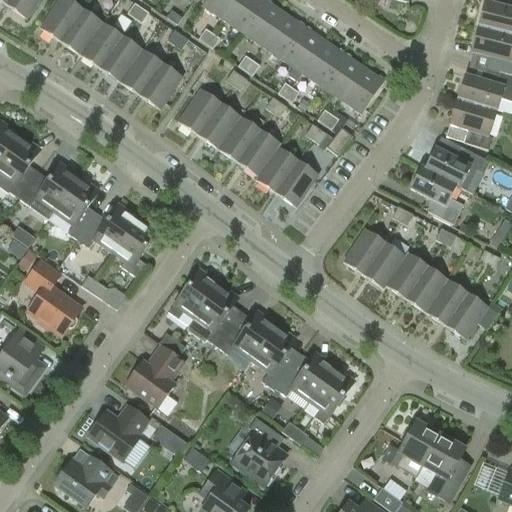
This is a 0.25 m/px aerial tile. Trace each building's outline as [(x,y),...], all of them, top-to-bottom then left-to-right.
[(0,0),(0,4),(5,8),(10,0),(0,0)] [(10,0),(5,8),(26,22),(40,0),(10,0)] [(59,45),(82,12),(64,0),(60,0),(39,31),(59,45)] [(222,22),(236,0),(206,0),(201,8),(222,22)] [(241,36),(264,3),(259,0),(236,0),(222,22),(241,36)] [(511,0),(503,0),(501,9),(483,4),(477,30),(511,38),(511,0)] [(261,49),(284,16),(264,3),(241,36),(261,49)] [(134,6),(126,16),(133,21),(141,11),(134,6)] [(140,26),(148,16),(141,11),(133,21),(140,26)] [(82,12),(59,45),(79,58),(102,25),(82,12)] [(176,28),(181,20),(171,13),(166,20),(176,28)] [(281,63),(303,30),(284,16),(261,49),(281,63)] [(102,25),(79,58),(99,72),(121,39),(102,25)] [(287,79),(287,78),(296,84),(323,43),(303,30),(281,63),(276,71),(287,79)] [(511,65),(509,65),(511,53),(511,38),(477,30),(470,55),(489,59),(485,72),(511,79),(511,65)] [(205,32),(197,42),(205,47),(212,37),(205,32)] [(173,33),(166,44),(173,48),(180,38),(173,33)] [(212,52),(219,41),(212,37),(205,47),(212,52)] [(180,53),(187,43),(180,38),(173,48),(180,53)] [(121,39),(99,72),(119,85),(141,52),(121,39)] [(296,84),(301,77),(320,90),(343,57),(323,43),(296,84)] [(141,52),(119,85),(138,99),(161,66),(141,52)] [(340,103),(363,70),(343,57),(320,90),(340,103)] [(244,59),(237,69),(244,74),(251,64),(244,59)] [(251,79),(258,68),(251,64),(244,74),(251,79)] [(161,66),(138,99),(159,113),(181,80),(161,66)] [(363,70),(340,103),(361,117),(383,84),(363,70)] [(511,79),(485,72),(482,84),(464,78),(456,103),(494,115),(499,100),(511,104),(511,79)] [(232,73),(225,84),(232,89),(239,78),(232,73)] [(239,93),(246,83),(239,78),(232,89),(239,93)] [(284,86),(277,96),(284,101),(291,90),(284,86)] [(291,106),(298,95),(291,90),(284,101),(291,106)] [(197,139),(220,106),(200,92),(177,125),(197,139)] [(272,100),(264,111),(272,116),(279,105),(272,100)] [(297,110),(304,115),(309,106),(302,102),(297,110)] [(491,140),(487,139),(494,115),(456,103),(449,128),(466,133),(463,145),(487,153),(491,140)] [(279,120),(286,110),(279,105),(272,116),(279,120)] [(220,106),(197,139),(217,153),(240,120),(220,106)] [(323,128),(331,117),(324,113),(316,123),(323,128)] [(331,133),(338,122),(331,117),(323,128),(331,133)] [(240,120),(217,153),(237,166),(260,133),(240,120)] [(0,166),(18,142),(7,134),(9,131),(3,127),(0,127),(0,166)] [(311,127),(304,138),(311,143),(318,132),(311,127)] [(352,139),(340,130),(325,150),(336,159),(352,139)] [(318,147),(325,137),(318,132),(311,143),(318,147)] [(260,133),(237,166),(256,179),(257,180),(277,150),(278,150),(280,147),(260,133)] [(36,151),(30,146),(28,149),(18,142),(0,166),(0,189),(18,202),(34,180),(24,174),(37,155),(36,151)] [(277,150),(257,180),(256,179),(254,183),(274,196),(297,163),(278,150),(277,150)] [(460,191),(473,197),(490,161),(467,151),(461,163),(436,151),(425,173),(460,191)] [(297,163),(274,196),(295,210),(317,177),(297,163)] [(53,215),(78,180),(59,166),(44,187),(34,180),(18,202),(29,210),(34,203),(53,215)] [(459,221),(456,220),(462,208),(453,204),(460,191),(425,173),(422,171),(411,195),(436,206),(430,219),(455,230),(459,221)] [(77,244),(93,222),(83,215),(98,194),(78,180),(53,215),(72,228),(66,236),(77,244)] [(111,257),(137,221),(117,207),(102,228),(93,222),(77,244),(88,251),(93,244),(111,257)] [(397,210),(391,221),(399,225),(406,214),(397,210)] [(406,229),(412,217),(406,214),(399,225),(406,229)] [(120,269),(136,281),(145,267),(137,262),(156,235),(137,221),(111,257),(123,265),(120,269)] [(489,245),(497,250),(511,228),(503,223),(489,245)] [(465,238),(468,230),(461,227),(458,234),(465,238)] [(29,248),(34,238),(16,229),(11,239),(29,248)] [(440,231),(434,243),(442,247),(449,236),(440,231)] [(362,279),(385,246),(364,232),(342,265),(362,279)] [(449,251),(455,239),(449,236),(442,247),(449,251)] [(385,246),(362,279),(383,293),(385,289),(405,259),(404,259),(385,246)] [(26,272),(36,258),(28,252),(18,267),(26,272)] [(483,253),(477,265),(485,268),(492,258),(483,253)] [(385,289),(404,302),(427,269),(406,255),(404,259),(405,259),(385,289)] [(493,272),(498,261),(492,258),(485,268),(493,272)] [(24,285),(38,295),(39,296),(27,314),(61,339),(80,312),(50,291),(59,279),(39,264),(24,285)] [(60,272),(70,279),(76,272),(66,264),(60,272)] [(427,269),(404,302),(424,316),(447,282),(427,269)] [(192,322),(218,287),(198,273),(168,316),(177,322),(182,315),(192,322)] [(125,300),(113,291),(107,292),(87,279),(80,289),(100,302),(115,313),(125,300)] [(447,282),(424,316),(444,329),(467,296),(447,282)] [(216,350),(232,329),(222,322),(237,301),(218,287),(192,322),(211,335),(205,343),(216,350)] [(467,296),(444,329),(465,343),(487,310),(467,296)] [(501,300),(497,306),(505,312),(509,305),(501,300)] [(250,364),(276,328),(256,314),(241,335),(232,329),(216,350),(227,358),(232,351),(250,364)] [(273,394),(273,393),(290,370),(280,363),(295,342),(276,328),(250,364),(267,376),(260,385),(273,394)] [(0,373),(6,378),(3,383),(23,398),(44,370),(34,363),(42,351),(18,333),(0,357),(0,373)] [(177,360),(184,350),(165,336),(158,346),(177,360)] [(169,384),(183,365),(160,349),(147,367),(142,364),(124,388),(157,412),(174,387),(169,384)] [(270,397),(275,401),(279,396),(285,400),(290,393),(308,406),(334,370),(315,356),(299,377),(290,370),(273,393),(273,394),(270,397)] [(334,370),(308,406),(318,413),(313,420),(323,427),(353,384),(334,370)] [(222,408),(232,415),(238,407),(228,400),(222,408)] [(271,402),(262,415),(270,421),(279,408),(271,402)] [(137,439),(148,424),(127,409),(116,424),(104,416),(87,440),(121,465),(139,441),(137,439)] [(173,433),(189,443),(197,432),(181,421),(173,433)] [(264,489),(286,459),(276,452),(284,442),(256,421),(247,433),(252,437),(231,466),(264,489)] [(422,469),(440,437),(415,424),(398,454),(389,449),(382,462),(398,471),(405,459),(422,469)] [(300,449),(307,439),(288,425),(281,435),(300,449)] [(160,427),(150,441),(176,459),(186,446),(160,427)] [(440,437),(422,469),(435,476),(426,492),(449,505),(462,482),(451,476),(464,451),(440,437)] [(190,466),(198,455),(191,449),(183,461),(190,466)] [(111,475),(92,461),(84,472),(71,462),(52,488),(85,511),(103,485),(111,475)] [(511,511),(511,473),(510,472),(498,501),(511,506),(511,511)] [(201,511),(246,511),(238,505),(245,495),(216,474),(199,497),(208,503),(201,511)] [(125,493),(131,497),(143,506),(148,499),(130,487),(125,493)] [(373,502),(386,511),(396,511),(402,505),(381,490),(373,502)] [(377,511),(364,503),(357,511),(356,511),(348,506),(342,511),(377,511)]
